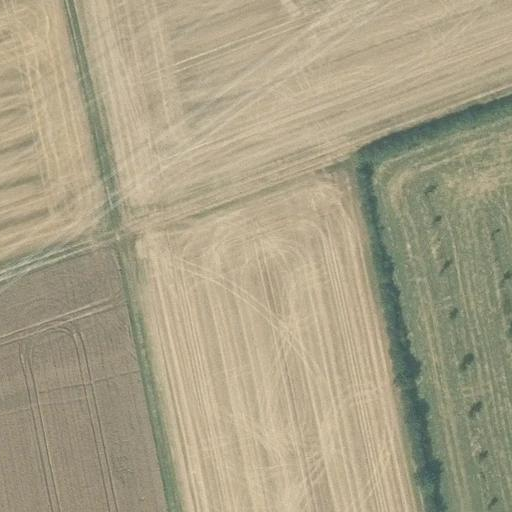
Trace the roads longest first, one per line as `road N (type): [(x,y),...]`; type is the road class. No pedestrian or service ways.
road 1 (track): [(511,89),(0,274)]
road 2 (track): [(177,511),(70,0)]
